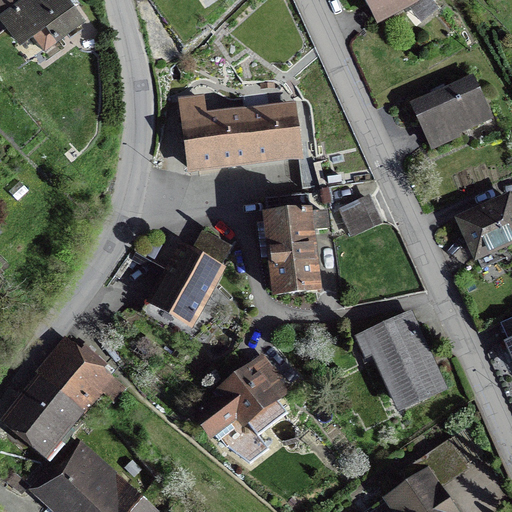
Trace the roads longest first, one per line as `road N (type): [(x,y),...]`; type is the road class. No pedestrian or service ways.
road 1 (residential): [(309,0),(511,446)]
road 2 (unclassified): [(0,404),(71,312),(118,222),(134,149),(133,61),(118,0)]
